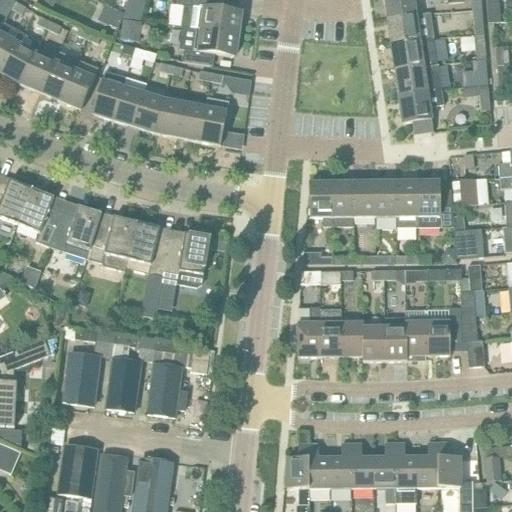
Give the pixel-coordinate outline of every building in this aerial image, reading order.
[(16,4),(7,0),(0,0),(0,15),(2,16),(5,12),(10,14),(12,11),(16,4)] [(216,0),(184,0),(181,28),(182,28),(196,30),(237,37),(241,15),(215,11),(216,0)] [(384,0),(387,22),(416,16),(414,0),(384,0)] [(471,0),(472,12),(481,12),(480,0),(471,0)] [(501,19),(499,0),(489,0),(487,0),(489,20),(501,19)] [(16,4),(12,11),(22,17),(26,10),(16,4)] [(124,16),(116,12),(109,26),(117,30),(124,16)] [(481,12),(472,12),(474,38),(483,37),(481,12)] [(416,16),(387,22),(391,47),(434,40),(430,14),(416,16)] [(47,31),(51,24),(40,19),(37,26),(47,31)] [(122,21),(120,40),(138,41),(140,23),(122,21)] [(61,28),(51,24),(47,31),(58,36),(61,28)] [(0,75),(18,45),(23,35),(5,25),(0,34),(0,75)] [(196,30),(182,28),(179,51),(184,52),(182,64),(211,68),(211,67),(207,66),(209,55),(234,59),(237,37),(196,30)] [(87,41),(90,34),(79,29),(76,36),(87,41)] [(90,34),(87,41),(98,45),(101,38),(90,34)] [(40,45),(23,35),(18,45),(0,75),(19,86),(35,55),(40,45)] [(485,62),(483,37),(474,38),(476,63),(485,62)] [(434,40),(391,47),(395,74),(438,66),(434,40)] [(132,58),(135,50),(124,47),(121,54),(132,58)] [(510,73),(508,49),(497,50),(498,73),(510,73)] [(135,50),(132,58),(144,61),(146,54),(135,50)] [(58,53),(54,63),(40,95),(46,98),(60,104),(79,62),(58,53)] [(54,63),(35,55),(19,86),(34,93),(40,95),(54,63)] [(79,62),(60,104),(74,110),(81,112),(83,108),(95,80),(99,70),(79,62)] [(485,62),(476,63),(478,89),(488,88),(485,62)] [(170,75),(172,68),(160,65),(158,73),(170,75)] [(442,95),(438,66),(395,74),(399,101),(442,95)] [(183,70),(172,68),(170,75),(181,78),(183,70)] [(210,83),(211,75),(200,73),(198,81),(210,83)] [(211,75),(210,83),(221,85),(223,77),(211,75)] [(126,80),(123,89),(113,123),(127,128),(134,129),(144,96),(147,86),(126,80)] [(113,123),(123,89),(103,83),(93,111),(92,116),(99,118),(113,123)] [(488,88),(478,89),(464,91),(465,98),(479,97),(481,113),(490,112),(488,88)] [(444,107),(442,95),(399,101),(402,126),(412,124),(414,136),(433,133),(431,121),(432,121),(430,109),(444,107)] [(144,96),(134,129),(140,131),(155,136),(164,102),(144,96)] [(184,106),(164,102),(155,136),(177,140),(184,106)] [(184,106),(177,140),(198,144),(205,110),(184,106)] [(227,114),(205,110),(198,144),(220,148),(227,114)] [(499,179),(511,178),(511,152),(510,153),(511,165),(498,166),(499,179)] [(466,182),(475,181),(473,156),(463,157),(466,182)] [(511,178),(499,179),(500,192),(511,191),(511,178)] [(478,181),(475,181),(466,182),(462,182),(464,207),(480,206),(478,181)] [(0,188),(0,219),(17,226),(32,191),(13,184),(11,189),(8,191),(0,188)] [(375,184),(353,185),(353,220),(375,220),(375,184)] [(396,219),(396,184),(375,184),(375,220),(396,219)] [(418,229),(418,184),(396,184),(396,219),(396,229),(418,229)] [(418,184),(418,229),(440,229),(440,184),(418,184)] [(331,229),(331,185),(309,185),(309,220),(323,220),(323,229),(331,229)] [(353,220),(353,185),(331,185),(331,229),(353,229),(353,220)] [(32,191),(17,226),(38,235),(35,244),(50,250),(63,213),(49,208),(48,204),(50,198),(32,191)] [(76,218),(63,213),(50,250),(65,254),(86,261),(87,261),(98,225),(102,216),(82,209),(80,216),(76,218)] [(464,219),(454,219),(455,233),(465,232),(464,219)] [(112,228),(98,225),(87,261),(102,265),(101,268),(125,273),(127,262),(137,225),(117,220),(116,226),(112,228)] [(156,229),(137,225),(127,262),(150,267),(147,276),(163,280),(170,242),(157,239),(155,236),(156,229)] [(170,242),(163,280),(178,283),(178,285),(196,289),(200,286),(210,240),(189,235),(187,243),(183,245),(170,242)] [(215,242),(213,251),(224,253),(226,244),(215,242)] [(449,251),(442,258),(443,265),(457,264),(456,250),(449,251)] [(303,255),(302,268),(320,267),(320,259),(320,254),(303,255)] [(397,258),(375,259),(375,267),(397,266),(397,258)] [(419,258),(407,258),(397,258),(397,266),(419,266),(419,258)] [(419,258),(419,266),(430,266),(430,258),(419,258)] [(332,267),(332,259),(320,259),(320,267),(332,267)] [(354,259),(344,259),(332,259),(332,267),(354,267),(354,259)] [(375,259),(363,259),(354,259),(354,267),(375,267),(375,259)] [(461,294),(474,293),(482,292),(480,268),(469,268),(469,275),(459,275),(461,294)] [(300,287),(320,287),(320,271),(301,271),(300,287)] [(427,281),(427,272),(405,272),(405,286),(412,286),(416,282),(427,282),(427,281)] [(427,272),(427,281),(439,281),(439,272),(427,272)] [(340,282),(340,273),(328,273),(328,282),(340,282)] [(353,273),(340,273),(340,282),(353,282),(353,273)] [(384,282),(383,273),(371,273),(371,282),(384,282)] [(396,273),(383,273),(384,282),(396,281),(396,273)] [(476,318),(474,293),(461,294),(461,310),(461,319),(472,318),(472,319),(476,318)] [(320,359),(320,314),(320,310),(308,310),(308,326),(297,326),(297,359),(320,359)] [(461,319),(461,310),(448,310),(449,324),(427,325),(428,358),(450,358),(449,339),(461,338),(462,338),(461,319)] [(341,359),(341,325),(341,313),(320,314),(320,359),(341,359)] [(462,338),(461,338),(461,344),(466,344),(477,343),(476,318),(472,319),(472,318),(461,319),(462,338)] [(363,325),(341,325),(341,359),(362,359),(363,359),(362,330),(363,330),(363,325)] [(428,358),(427,325),(405,325),(405,330),(406,330),(406,358),(407,358),(428,358)] [(173,368),(191,370),(195,347),(194,347),(153,341),(111,335),(76,329),(74,341),(95,344),(93,357),(113,360),(126,362),(129,349),(175,355),(173,368)] [(384,330),(363,330),(362,330),(363,359),(362,359),(362,364),(384,363),(384,330)] [(405,330),(384,330),(384,363),(407,363),(407,358),(406,358),(406,330),(405,330)] [(41,333),(26,339),(29,347),(44,341),(41,333)] [(0,429),(7,430),(14,430),(17,385),(13,384),(14,372),(50,357),(44,341),(29,347),(0,358),(0,371),(1,375),(0,375),(0,429)] [(482,343),(477,343),(466,344),(468,370),(484,368),(482,343)] [(92,415),(99,363),(71,359),(64,411),(92,415)] [(194,359),(192,373),(207,376),(209,361),(194,359)] [(135,421),(142,373),(110,368),(104,417),(135,421)] [(175,428),(182,377),(154,373),(147,424),(175,428)] [(29,439),(28,453),(38,454),(39,440),(29,439)] [(21,454),(0,445),(0,472),(11,477),(21,454)] [(428,460),(416,460),(416,490),(438,490),(438,445),(428,445),(428,460)] [(448,445),(438,445),(438,490),(460,490),(460,460),(448,460),(448,445)] [(352,491),(351,446),(341,446),(341,461),(330,461),(330,491),(352,491)] [(373,491),(373,460),(362,460),(361,446),(351,446),(352,491),(373,491)] [(385,460),(373,460),(373,491),(394,491),(395,491),(394,446),(384,446),(385,460)] [(405,446),(394,446),(395,491),(394,491),(395,506),(415,505),(415,490),(416,490),(416,460),(405,460),(405,446)] [(309,491),(308,447),(298,447),(298,461),(286,461),(286,491),(298,491),(298,508),(309,507),(309,491)] [(318,447),(308,447),(309,491),(330,491),(330,461),(318,461),(318,447)] [(511,449),(486,451),(487,459),(498,458),(511,457),(511,449)] [(90,511),(97,459),(74,456),(72,471),(66,470),(64,487),(70,487),(67,509),(85,511),(90,511)] [(487,459),(485,459),(487,484),(499,483),(498,458),(487,459)] [(165,511),(172,465),(140,460),(132,511),(165,511)] [(130,466),(101,463),(93,511),(123,511),(124,506),(131,507),(134,482),(128,481),(130,466)] [(202,494),(203,478),(179,477),(178,493),(202,494)] [(482,491),(475,491),(475,508),(487,508),(487,496),(482,491)] [(458,494),(458,511),(472,511),(472,494),(458,494)] [(61,511),(63,501),(43,498),(40,511),(61,511)]
